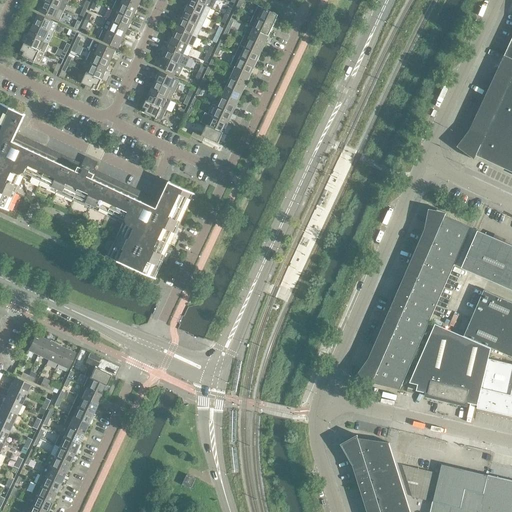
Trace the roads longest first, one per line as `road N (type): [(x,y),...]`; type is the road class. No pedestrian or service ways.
road 1 (unclassified): [(324,396),(425,165)]
road 2 (tertiary): [(233,329),(333,115)]
road 3 (residential): [(226,174),(310,0)]
road 4 (unclassified): [(511,444),(324,396)]
road 5 (unclassified): [(425,165),(501,0)]
road 6 (residential): [(155,340),(226,174)]
road 7 (residential): [(73,511),(149,353)]
road 8 (residential): [(110,117),(166,0)]
road 9 (residential): [(226,174),(110,117)]
road 10 (unclassified): [(336,511),(315,438),(324,396)]
